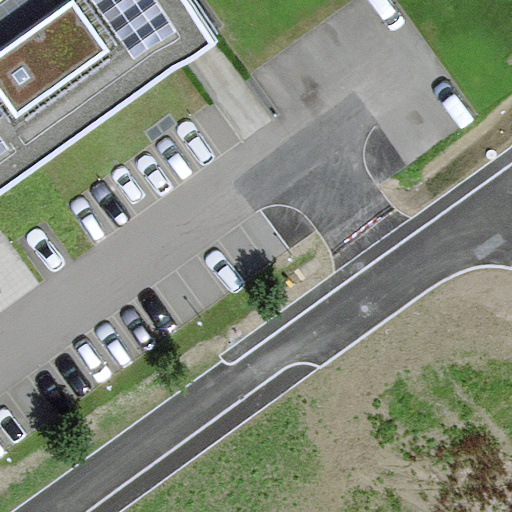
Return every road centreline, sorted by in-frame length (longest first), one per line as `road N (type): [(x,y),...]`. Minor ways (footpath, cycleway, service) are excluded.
road 1 (residential): [(50,511),(400,272)]
road 2 (residential): [(0,358),(300,143)]
road 3 (residential): [(300,143),(400,272)]
road 4 (residential): [(300,143),(414,61)]
road 5 (residential): [(400,272),(511,214)]
